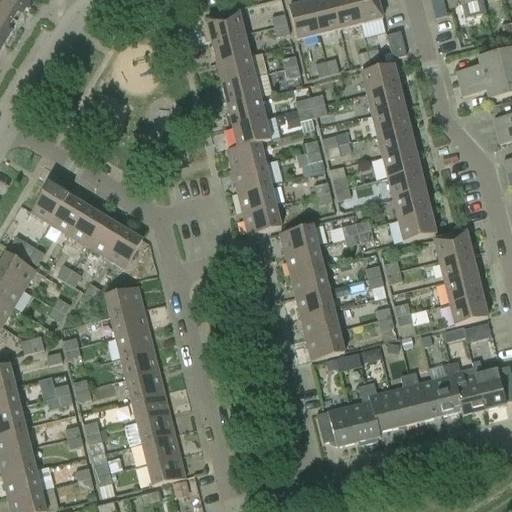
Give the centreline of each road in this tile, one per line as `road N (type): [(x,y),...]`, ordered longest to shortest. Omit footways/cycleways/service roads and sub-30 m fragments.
road 1 (residential): [(511,296),(485,172),(444,124),(412,0)]
road 2 (residential): [(312,491),(257,270),(248,262),(172,279)]
road 3 (residential): [(228,511),(172,279)]
road 4 (residential): [(172,279),(157,220),(5,134)]
road 5 (residential): [(312,491),(511,440)]
road 6 (residential): [(5,134),(81,12)]
